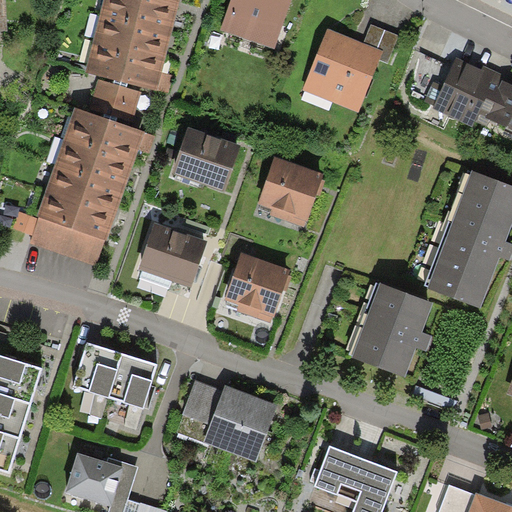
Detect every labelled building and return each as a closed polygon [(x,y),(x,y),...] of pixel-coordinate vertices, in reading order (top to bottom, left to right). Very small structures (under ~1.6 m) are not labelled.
[(104,0),(85,73),(155,91),(156,88),(167,90),(170,78),(161,75),(180,0),(104,0)] [(233,0),(222,33),(275,52),(292,0),(233,0)] [(356,42),(328,31),(303,92),(360,114),(381,61),(390,65),(401,38),(370,26),(363,45),(356,42)] [(456,61),(433,112),(472,130),(477,118),(491,86),(499,90),(502,83),(506,76),(484,66),(481,72),(456,61)] [(87,115),(75,111),(37,220),(19,214),(14,230),(34,237),(32,244),(95,265),(103,241),(106,242),(138,149),(147,152),(152,137),(130,129),(141,96),(98,81),(87,115)] [(511,87),(502,83),(499,90),(491,86),(477,118),(511,134),(511,87)] [(241,149),(189,130),(172,175),(224,194),(241,149)] [(323,179),(275,162),(259,205),(273,209),(270,217),(305,229),(323,179)] [(511,231),(511,189),(468,173),(423,291),(481,313),(511,231)] [(204,242),(156,224),(138,272),(186,290),(204,242)] [(290,274),(241,256),(226,301),(240,305),(237,312),(273,325),(290,274)] [(432,308),(376,287),(348,360),(404,381),(415,352),(428,357),(435,339),(422,334),(432,308)] [(124,354),(89,343),(75,388),(110,399),(124,354)] [(160,365),(124,354),(110,399),(145,410),(160,365)] [(41,369),(0,356),(0,392),(31,402),(41,369)] [(277,407),(225,387),(223,393),(197,383),(177,435),(255,464),(277,407)] [(416,388),(413,396),(453,410),(456,403),(416,388)] [(0,392),(0,431),(20,437),(31,402),(0,392)] [(0,431),(0,469),(9,472),(20,437),(0,431)] [(357,506),(354,511),(384,511),(399,475),(330,448),(314,489),(357,506)] [(107,462),(79,454),(67,493),(109,506),(106,511),(126,511),(140,466),(109,456),(107,462)] [(506,511),(451,491),(442,511),(506,511)]
